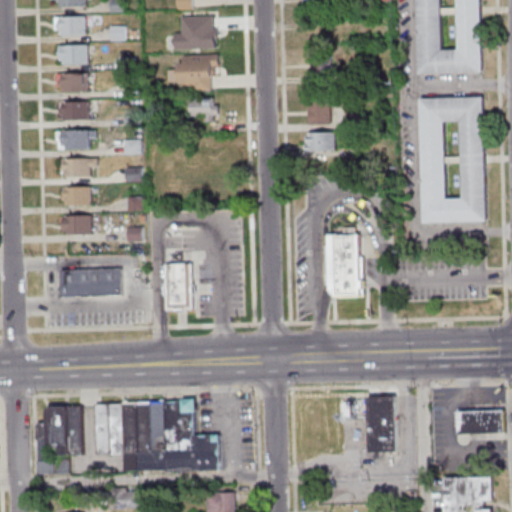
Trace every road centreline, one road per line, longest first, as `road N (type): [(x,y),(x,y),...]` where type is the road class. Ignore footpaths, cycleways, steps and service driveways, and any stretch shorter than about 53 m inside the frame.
road 1 (residential): [(22,511),(2,0)]
road 2 (residential): [(262,0),(276,360)]
road 3 (secondary): [(163,364),(0,370)]
road 4 (residential): [(276,360),(280,511)]
